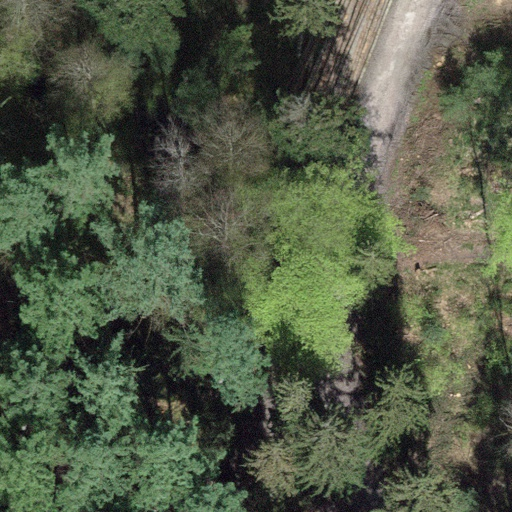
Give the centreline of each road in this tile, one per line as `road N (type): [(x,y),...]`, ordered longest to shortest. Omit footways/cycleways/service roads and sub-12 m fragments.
road 1 (track): [(318,315),(339,209),(410,0)]
road 2 (track): [(245,511),(318,315)]
road 3 (track): [(367,511),(340,441),(318,315)]
